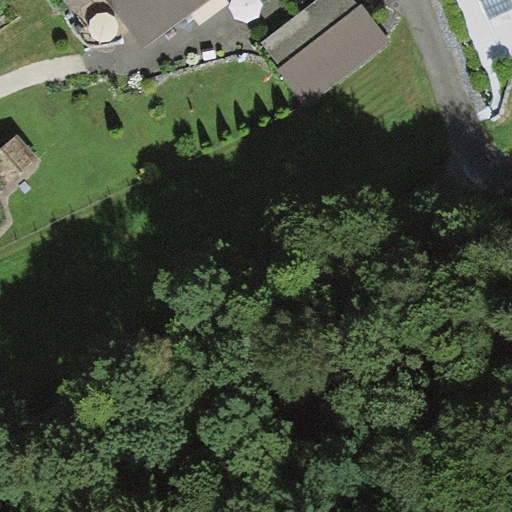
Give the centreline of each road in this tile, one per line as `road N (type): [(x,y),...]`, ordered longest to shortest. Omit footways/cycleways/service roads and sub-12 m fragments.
road 1 (track): [(481,159),(419,195),(382,231),(279,511)]
road 2 (unclassified): [(407,0),(466,142),(481,159),(511,162)]
